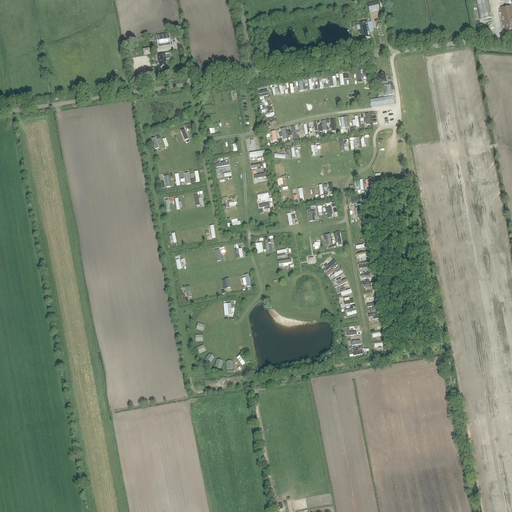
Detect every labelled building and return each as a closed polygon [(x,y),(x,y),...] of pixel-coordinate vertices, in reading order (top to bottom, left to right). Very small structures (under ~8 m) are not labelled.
[(475,0),(476,1),(480,21),(492,18),(488,0),(475,0)] [(511,7),(511,6),(500,8),(503,26),(505,26),(506,31),(511,30),(511,7)] [(370,38),(369,32),(373,31),(371,22),(369,23),(368,21),(358,23),(358,26),(357,26),(358,29),(359,29),(360,34),(361,33),(362,39),(370,38)] [(158,47),(170,45),(169,34),(156,36),(158,47)] [(160,68),(166,67),(165,62),(166,62),(165,54),(157,55),(159,64),(160,68)] [(342,85),(345,84),(345,79),(350,78),(349,74),(340,75),(342,85)] [(384,97),(387,96),(387,97),(370,100),(371,108),(393,104),(392,96),(392,95),(392,94),(391,94),(391,91),(394,91),(393,85),(387,86),(386,83),(387,83),(385,74),(378,75),(380,84),(383,83),(383,87),(384,97)] [(350,131),(349,117),(342,117),(343,126),(341,126),(342,131),(350,131)] [(328,131),(328,123),(331,123),(331,120),(323,121),(323,125),(320,125),(321,131),(328,131)] [(324,133),(320,134),(318,122),(315,122),(317,137),(325,136),(324,133)] [(156,137),(152,138),(157,149),(160,148),(156,137)] [(221,173),(220,168),(231,165),(231,161),(216,164),(218,173),(221,173)] [(171,176),(166,176),(166,182),(162,182),(162,188),(172,187),(171,176)] [(361,203),(360,196),(350,198),(351,205),(361,203)] [(266,207),(266,208),(274,207),(274,202),(260,205),(261,213),(264,213),(263,208),(266,207)] [(317,211),(309,212),(310,221),(317,220),(316,216),(317,216),(317,211)] [(325,235),(326,240),(328,240),(328,245),(334,244),(332,234),(325,235)] [(279,257),(286,255),(286,252),(292,251),(291,248),(278,251),(279,257)] [(334,260),(324,270),(327,273),(337,263),(334,260)] [(348,278),(343,280),(343,278),(338,280),(340,286),(350,282),(348,278)] [(372,324),(373,330),(384,329),(383,322),(372,324)] [(197,329),(204,331),(206,325),(199,323),(197,329)] [(198,347),(200,354),(207,351),(205,345),(198,347)] [(354,356),(365,354),(363,345),(352,347),(349,348),(350,353),(353,352),(354,356)]
